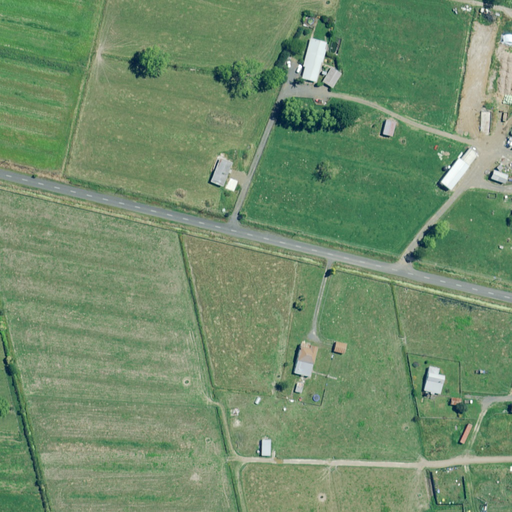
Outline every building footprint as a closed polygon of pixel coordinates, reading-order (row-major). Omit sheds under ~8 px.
[(326,43),(309,39),(302,67),(303,67),(300,78),(315,82),(320,62),(321,62),(326,43)] [(340,74),(330,68),(321,82),(331,88),(340,74)] [(394,123),(385,120),(381,134),(391,137),(394,123)] [(476,154),(468,148),(459,160),(467,166),(476,154)] [(506,175),(492,170),(489,178),(504,183),(506,175)] [(345,345),(335,342),(332,351),(343,354),(345,345)] [(296,360),(311,364),(316,347),(300,343),(296,360)] [(311,364),(296,360),(292,373),(308,377),(311,364)] [(439,370),(428,367),(422,391),(439,395),(443,376),(438,375),(439,370)] [(302,384),(296,383),(294,392),(300,393),(302,384)] [(269,440),(261,440),(260,456),(269,456),(269,440)]
